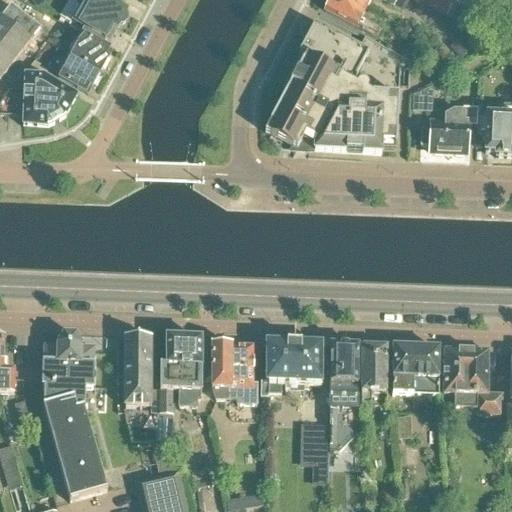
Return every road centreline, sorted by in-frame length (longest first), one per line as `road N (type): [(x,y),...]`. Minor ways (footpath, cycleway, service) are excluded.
road 1 (secondary): [(511,307),(0,288)]
road 2 (residential): [(287,0),(241,92),(240,176),(511,193)]
road 3 (residential): [(178,0),(85,170),(0,174)]
